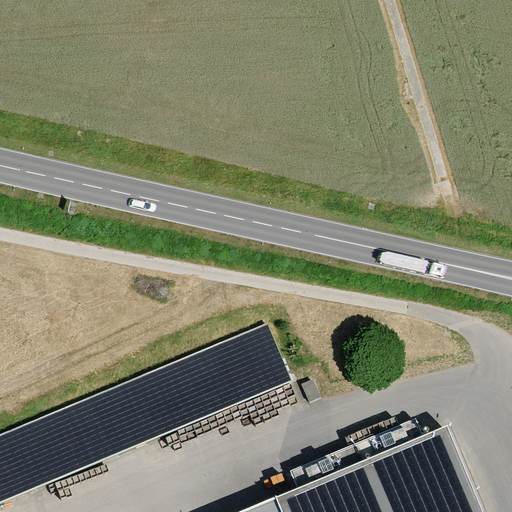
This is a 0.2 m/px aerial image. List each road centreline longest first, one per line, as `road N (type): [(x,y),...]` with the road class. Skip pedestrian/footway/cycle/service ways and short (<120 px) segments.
road 1 (secondary): [(511,279),(0,166)]
road 2 (track): [(481,325),(0,234)]
road 3 (track): [(391,0),(452,204)]
